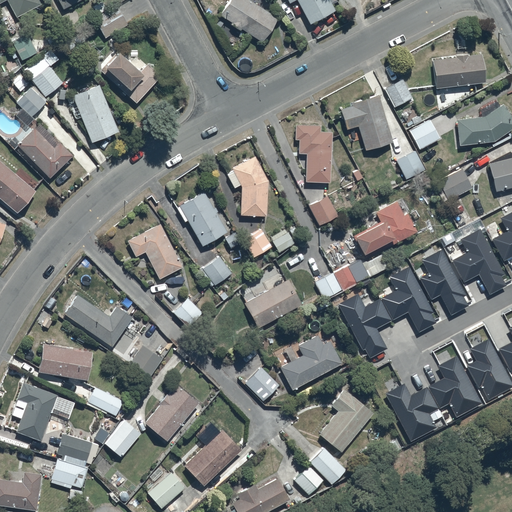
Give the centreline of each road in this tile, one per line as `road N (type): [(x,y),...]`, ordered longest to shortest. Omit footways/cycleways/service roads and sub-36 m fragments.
road 1 (residential): [(0,321),(31,273),(103,194),(227,115)]
road 2 (residential): [(227,115),(458,0)]
road 3 (residential): [(227,115),(166,0)]
